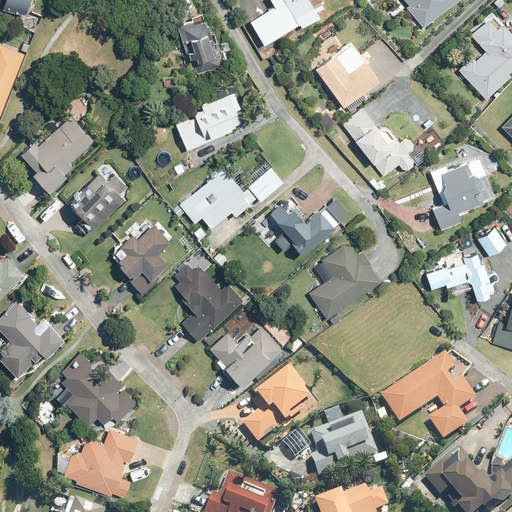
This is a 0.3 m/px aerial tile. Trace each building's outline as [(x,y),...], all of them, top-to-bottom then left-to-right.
[(30,0),(6,0),(4,9),(26,16),(30,0)] [(310,0),(271,0),(247,14),(262,39),(301,18),(298,12),(312,2),(310,0)] [(406,0),(408,1),(405,3),(421,24),(447,0),(406,0)] [(209,37),(214,35),(211,24),(208,25),(206,18),(204,18),(203,13),(202,13),(199,7),(188,10),(189,13),(175,18),(186,53),(189,51),(194,67),(214,61),(214,60),(216,59),(209,37)] [(469,28),(471,30),(470,31),(486,48),(475,57),(472,54),(458,67),(485,96),(510,73),(508,71),(511,67),(511,29),(503,19),(497,24),(489,15),(485,18),(482,15),(469,28)] [(15,21),(22,25),(24,20),(17,16),(15,21)] [(332,46),(312,61),(340,99),(376,72),(363,55),(367,51),(362,44),(357,48),(348,36),(333,47),(332,46)] [(24,42),(22,49),(28,51),(30,44),(24,42)] [(0,115),(24,55),(0,45),(0,115)] [(276,53),(281,62),(287,58),(283,50),(276,53)] [(460,81),(449,81),(449,93),(459,93),(460,81)] [(234,106),(239,104),(231,87),(199,101),(200,105),(191,109),(193,112),(174,120),(184,145),(230,125),(228,121),(239,117),(234,106)] [(340,120),(382,173),(397,160),(401,165),(407,166),(411,162),(411,158),(413,157),(407,149),(411,145),(412,140),(408,135),(403,135),(399,138),(387,123),(380,122),(377,124),(361,103),(340,120)] [(16,147),(32,164),(29,167),(46,185),(71,163),(67,159),(92,137),(69,110),(36,141),(30,135),(16,147)] [(431,205),(439,226),(460,217),(456,209),(482,198),(477,185),(480,177),(477,170),(470,167),(469,168),(465,158),(439,169),(442,177),(439,178),(436,188),(441,201),(431,205)] [(179,161),(173,164),(177,172),(183,169),(179,161)] [(210,173),(184,194),(209,224),(229,207),(233,211),(255,193),(258,196),(281,177),(268,162),(245,181),(246,183),(242,187),(222,163),(215,168),(214,167),(209,171),(210,173)] [(67,193),(83,212),(75,219),(83,228),(122,195),(116,189),(125,181),(113,166),(104,173),(98,166),(67,193)] [(290,233),(287,235),(299,248),(319,231),(320,232),(345,209),(331,193),(318,205),(315,202),(305,211),(303,207),(300,210),(291,200),(285,206),(279,199),(267,208),(290,233)] [(502,209),(499,213),(504,217),(507,213),(502,209)] [(115,257),(127,270),(125,272),(141,291),(158,276),(153,270),(166,260),(157,249),(169,238),(152,219),(134,234),(130,229),(116,239),(123,247),(114,252),(117,255),(115,257)] [(492,221),(475,232),(487,252),(504,240),(492,221)] [(321,255),(332,272),(308,288),(326,315),(380,278),(368,260),(369,259),(361,247),(356,251),(351,242),(342,241),(321,255)] [(461,281),(460,277),(465,276),(469,278),(474,293),(488,289),(487,288),(492,286),(490,279),(489,279),(481,257),(478,257),(475,247),(461,252),(463,259),(445,264),(444,262),(424,268),(429,284),(444,280),(445,282),(453,279),(454,283),(461,281)] [(218,248),(212,254),(220,262),(226,256),(218,248)] [(0,293),(25,271),(8,252),(3,257),(0,254),(0,293)] [(173,282),(181,291),(179,293),(192,308),(180,319),(197,337),(241,296),(225,279),(222,281),(219,277),(215,281),(199,263),(193,263),(191,265),(186,260),(173,272),(177,277),(173,282)] [(511,288),(503,320),(497,318),(491,340),(511,345),(511,288)] [(17,294),(0,309),(0,322),(10,333),(0,341),(0,352),(16,371),(43,347),(45,351),(64,334),(44,311),(36,318),(30,311),(31,309),(17,294)] [(336,310),(329,315),(333,320),(340,316),(336,310)] [(225,328),(208,344),(217,354),(214,357),(221,365),(221,366),(235,382),(239,379),(241,381),(281,346),(259,322),(249,331),(247,329),(245,330),(243,329),(234,337),(225,328)] [(295,334),(287,343),(293,349),(302,340),(295,334)] [(81,346),(62,365),(67,370),(62,375),(76,389),(67,397),(90,419),(98,411),(104,417),(112,409),(118,415),(137,396),(124,383),(119,388),(117,386),(124,379),(107,361),(100,368),(91,359),(92,357),(81,346)] [(436,396),(443,406),(427,416),(441,438),(467,421),(457,407),(476,394),(462,374),(452,380),(446,371),(454,366),(444,350),(379,393),(397,421),(436,396)] [(262,404),(240,422),(256,441),(275,426),(277,429),(303,408),(301,405),(309,398),(307,396),(311,392),(288,364),(252,391),(262,404)] [(369,397),(359,401),(362,407),(371,403),(369,397)] [(384,407),(377,410),(382,423),(388,421),(384,407)] [(309,430),(317,450),(308,453),(317,474),(376,451),(360,410),(309,430)] [(77,475),(76,478),(111,490),(113,488),(125,492),(131,476),(121,473),(127,456),(130,458),(138,435),(109,424),(104,438),(92,435),(85,439),(81,447),(79,447),(72,450),(64,470),(77,475)] [(440,460),(423,474),(439,494),(443,491),(452,502),(450,503),(457,511),(477,511),(479,511),(503,511),(503,510),(511,502),(511,457),(500,467),(500,466),(486,478),(480,470),(478,471),(467,458),(468,457),(459,447),(442,462),(440,460)] [(384,452),(372,456),(375,462),(387,458),(384,452)] [(205,511),(207,511),(270,511),(279,488),(229,469),(220,493),(213,490),(205,511)] [(314,473),(302,477),(305,486),(317,483),(314,473)] [(310,499),(315,511),(374,511),(373,509),(386,504),(380,487),(366,492),(363,484),(339,493),(337,489),(310,499)] [(300,490),(287,505),(294,511),(307,496),(300,490)] [(104,511),(106,507),(76,496),(69,511),(64,511),(62,511),(61,511),(104,511)]
